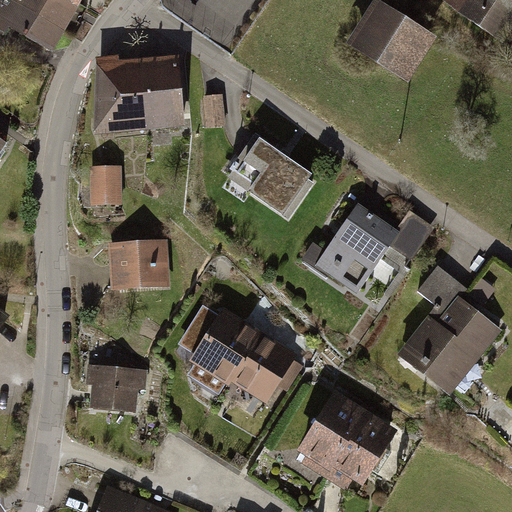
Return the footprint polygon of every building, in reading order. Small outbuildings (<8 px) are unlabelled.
[(0,26),(58,61),(73,37),(11,0),(3,0),(0,5),(0,26)] [(87,13),(65,0),(11,0),(73,37),(87,13)] [(65,0),(87,13),(94,0),(65,0)] [(511,36),(511,3),(507,0),(441,0),(504,47),(511,36)] [(439,47),(378,10),(350,55),(411,92),(439,47)] [(189,132),(187,64),(148,66),(150,133),(189,132)] [(148,66),(100,67),(103,135),(150,133),(148,66)] [(224,131),(222,100),(204,101),(206,132),(224,131)] [(0,179),(20,150),(0,137),(0,179)] [(296,167),(257,144),(230,188),(294,227),(316,192),(290,177),(296,167)] [(124,211),(122,173),(92,174),(93,212),(124,211)] [(361,210),(319,272),(361,300),(380,272),(401,286),(433,238),(413,224),(404,239),(361,210)] [(170,245),(111,250),(115,295),(174,290),(170,245)] [(438,278),(421,300),(440,314),(403,364),(454,402),(501,340),(458,308),(466,298),(438,278)] [(474,292),(488,302),(498,288),(484,278),(474,292)] [(0,308),(0,326),(9,314),(0,308)] [(265,344),(226,320),(195,370),(234,394),(265,344)] [(234,394),(272,416),(302,366),(265,344),(234,394)] [(148,376),(94,375),(94,418),(147,419),(148,376)] [(369,418),(340,399),(301,464),(333,482),(369,418)] [(366,501),(403,437),(369,418),(333,482),(366,501)] [(157,511),(107,492),(99,511),(157,511)]
